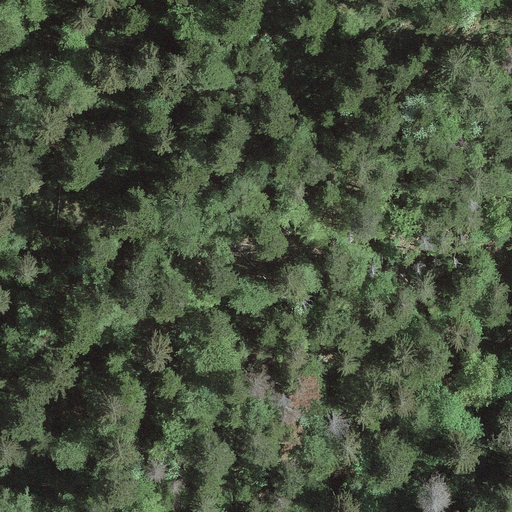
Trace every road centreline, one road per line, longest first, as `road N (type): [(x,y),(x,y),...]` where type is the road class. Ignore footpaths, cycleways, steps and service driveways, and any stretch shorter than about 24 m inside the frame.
road 1 (track): [(0,382),(133,222),(311,92),(418,0)]
road 2 (track): [(0,202),(133,222)]
